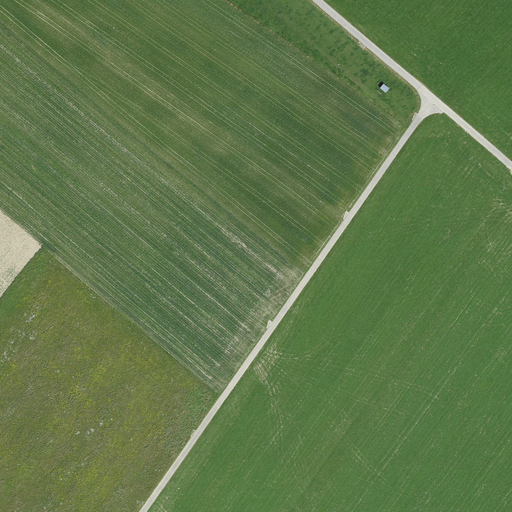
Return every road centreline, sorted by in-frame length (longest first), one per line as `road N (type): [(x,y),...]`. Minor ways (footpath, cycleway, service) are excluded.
road 1 (track): [(434,100),(143,511)]
road 2 (track): [(316,0),(511,166)]
